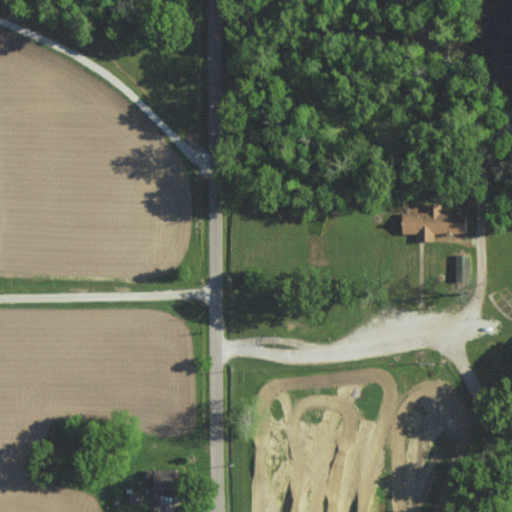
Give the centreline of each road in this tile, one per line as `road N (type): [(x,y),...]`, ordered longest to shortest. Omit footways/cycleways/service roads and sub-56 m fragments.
road 1 (residential): [(221,511),(217,0)]
road 2 (residential): [(511,136),(489,170),(483,309),(456,349),(480,384),(511,399)]
road 3 (residential): [(221,346),(456,349)]
